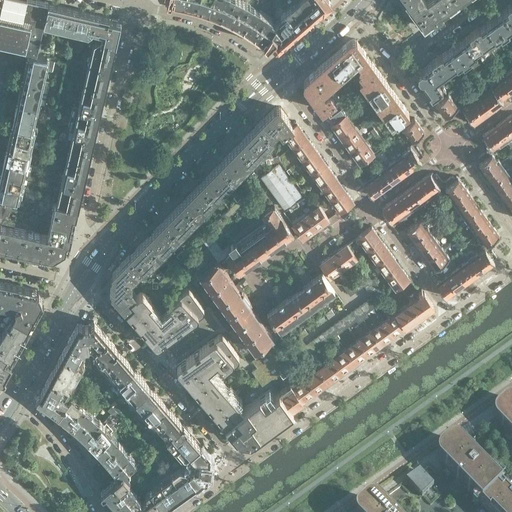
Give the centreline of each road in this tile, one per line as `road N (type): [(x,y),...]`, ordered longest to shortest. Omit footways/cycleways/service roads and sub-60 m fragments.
road 1 (residential): [(237,461),(448,313)]
road 2 (residential): [(137,6),(87,213),(107,242)]
road 3 (residential): [(75,287),(100,302),(237,461)]
road 4 (tertiary): [(276,75),(107,242)]
road 5 (residential): [(276,75),(369,206)]
road 6 (residential): [(276,75),(256,50),(217,30),(137,6)]
road 7 (residential): [(100,511),(67,453),(13,397)]
road 8 (residential): [(369,206),(448,313)]
road 9 (unknown): [(309,249),(350,302),(298,341)]
road 10 (tertiary): [(75,287),(13,397)]
